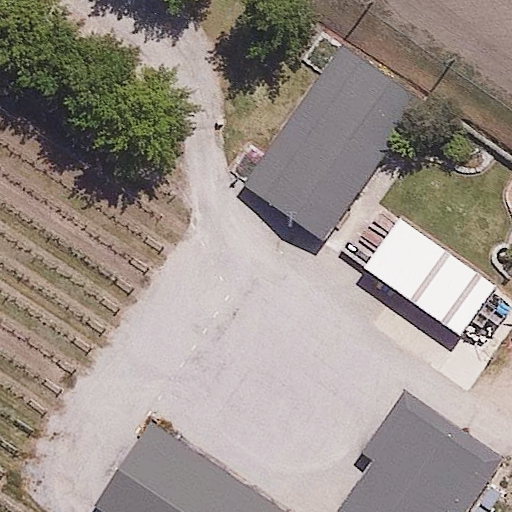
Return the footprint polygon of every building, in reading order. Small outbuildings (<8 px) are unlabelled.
[(408,113),(325,55),(225,194),(308,253),(408,113)] [(480,296),(385,228),(345,283),(441,351),(480,296)] [(462,339),(437,376),(470,398),(495,361),(462,339)] [(405,418),(337,511),(443,511),(475,468),(405,418)] [(244,511),(132,432),(77,510),(79,511),(244,511)]
